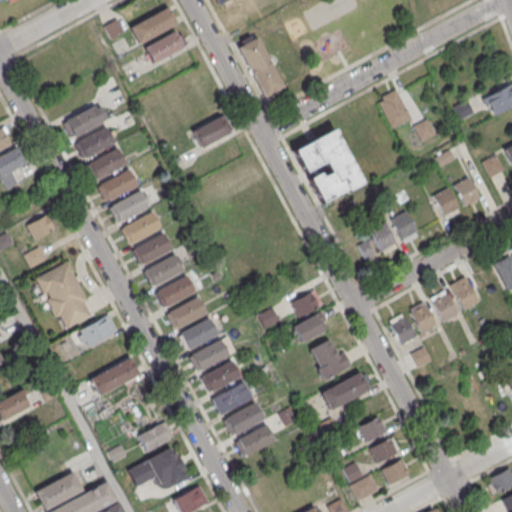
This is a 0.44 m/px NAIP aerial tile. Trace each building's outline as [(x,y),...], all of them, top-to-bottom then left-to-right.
[(128,24),(135,42),(175,27),(167,8),(128,24)] [(182,48),(175,31),(141,45),(148,62),(182,48)] [(282,90),(258,35),(237,44),(260,99),(282,90)] [(511,83),(483,96),(491,114),(511,104),(511,83)] [(410,118),(394,89),(376,99),(391,128),(410,118)] [(69,139),(105,121),(97,104),(60,123),(69,139)] [(198,146),(227,134),(220,117),(191,129),(198,146)] [(412,126),(420,141),(433,134),(425,120),(412,126)] [(113,143),(105,127),(71,144),(80,160),(113,143)] [(293,149),(305,175),(307,174),(321,202),(360,185),(334,130),(293,149)] [(510,165),(511,164),(511,144),(502,149),(510,165)] [(16,168),(23,164),(16,148),(0,155),(0,184),(2,189),(21,180),(16,168)] [(86,164),(95,182),(125,166),(116,149),(86,164)] [(482,162),(488,176),(502,169),(496,156),(482,162)] [(102,202),(136,186),(128,170),(94,186),(102,202)] [(479,199),(468,177),(451,186),(462,208),(479,199)] [(430,196),(441,218),(458,210),(447,188),(430,196)] [(106,206),(114,223),(147,209),(140,192),(106,206)] [(389,220),(400,242),(416,234),(405,212),(389,220)] [(125,244),(159,230),(152,213),(118,227),(125,244)] [(33,239),(53,230),(46,214),(26,223),(33,239)] [(364,261),(395,247),(386,226),(354,241),(364,261)] [(171,248),(162,232),(129,251),(138,266),(171,248)] [(492,259),(501,290),(511,286),(511,258),(511,254),(492,259)] [(147,286),(181,273),(175,255),(141,269),(147,286)] [(69,263),(36,276),(58,330),(91,317),(69,263)] [(193,294),(186,277),(152,292),(159,308),(193,294)] [(466,278),(448,287),(460,311),(477,302),(466,278)] [(320,304),(313,289),(288,302),(296,316),(320,304)] [(440,323),(456,314),(444,291),(427,300),(440,323)] [(204,313),(195,297),(164,314),(173,331),(204,313)] [(435,325),(424,302),(406,311),(417,334),(435,325)] [(291,323),(298,341),(326,330),(320,313),(291,323)] [(387,321),(398,345),(414,337),(404,314),(387,321)] [(106,316),(75,333),(84,349),(115,332),(106,316)] [(208,319),(177,335),(186,351),(216,335),(208,319)] [(348,365),(340,348),(336,350),(330,339),(307,350),(321,378),(348,365)] [(195,373),(229,356),(221,340),(186,357),(195,373)] [(409,353),(415,367),(428,361),(422,347),(409,353)] [(239,376),(229,361),(197,381),(206,396),(239,376)] [(95,393),(135,380),(130,363),(89,376),(95,393)] [(511,370),(502,376),(511,393),(511,370)] [(319,390),(327,409),(367,391),(359,373),(319,390)] [(249,399),(241,383),(209,400),(217,415),(249,399)] [(0,399),(0,421),(1,423),(28,405),(18,389),(0,399)] [(230,437),(261,419),(252,403),(221,422),(230,437)] [(363,443),(385,433),(377,416),(355,427),(363,443)] [(146,451),(167,440),(159,426),(138,436),(146,451)] [(271,443),(264,427),(234,441),(241,458),(271,443)] [(373,464),(398,455),(392,439),(367,448),(373,464)] [(149,471),(172,490),(188,472),(164,452),(149,471)] [(379,469),(386,486),(407,477),(401,460),(379,469)] [(511,485),(511,469),(488,479),(494,493),(511,485)] [(32,491),(41,510),(80,491),(71,471),(32,491)] [(376,491),(368,475),(348,485),(356,501),(376,491)] [(43,511),(44,511),(94,511),(116,502),(107,483),(43,511)] [(511,511),(511,494),(500,500),(504,511),(511,511)] [(345,511),(346,511),(339,499),(326,506),(328,511),(345,511)]
